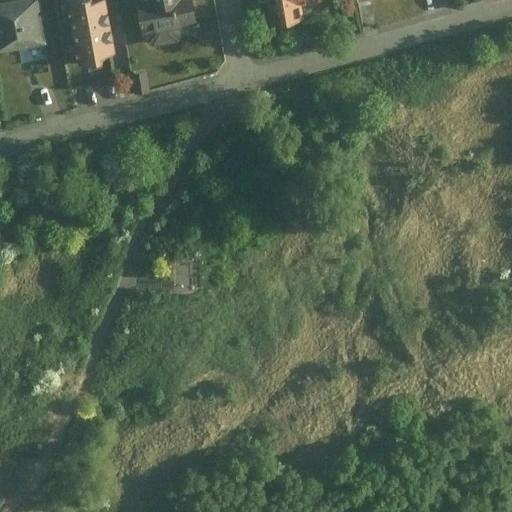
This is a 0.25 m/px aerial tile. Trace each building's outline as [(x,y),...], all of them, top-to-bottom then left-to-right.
[(0,46),(44,39),(36,0),(18,0),(0,3),(0,46)] [(101,52),(117,49),(107,0),(68,0),(80,63),(102,59),(101,52)] [(135,0),(144,50),(180,44),(177,27),(193,25),(189,0),(135,0)] [(262,0),(268,25),(300,19),(297,3),(313,0),(262,0)] [(132,73),(136,94),(149,92),(146,71),(132,73)]
